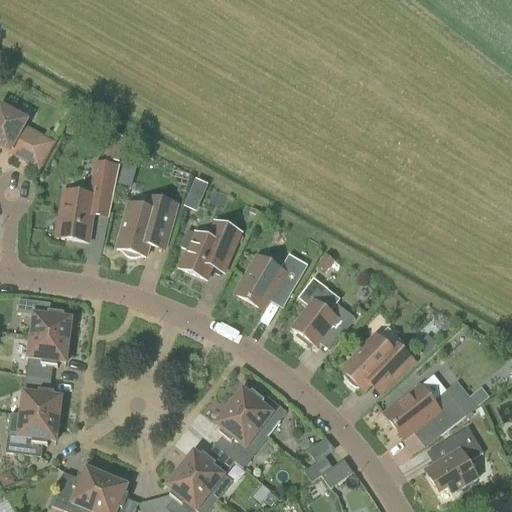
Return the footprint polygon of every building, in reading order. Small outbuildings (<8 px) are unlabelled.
[(0,148),(37,168),(49,145),(21,131),(25,124),(0,111),(0,148)] [(105,162),(119,164),(124,141),(111,134),(105,162)] [(124,149),(122,177),(134,178),(136,149),(124,149)] [(98,195),(113,197),(119,169),(102,166),(98,194),(98,195)] [(98,195),(98,194),(78,190),(77,196),(63,194),(56,241),(89,246),(92,223),(108,225),(113,197),(98,195)] [(123,256),(125,258),(127,259),(129,260),(131,260),(133,260),(135,260),(137,260),(139,260),(141,259),(146,260),(149,248),(164,253),(177,208),(148,200),(144,212),(129,207),(117,252),(122,254),(122,255),(123,256)] [(208,242),(195,237),(187,233),(179,250),(188,254),(180,272),(206,283),(218,255),(230,260),(240,236),(215,225),(208,242)] [(289,258),(280,273),(256,260),(235,297),(263,313),(269,304),(283,312),(308,269),(289,258)] [(322,292),(316,295),(313,298),(314,303),(292,332),(299,337),(297,339),(307,347),(308,345),(315,350),(329,332),(340,341),(355,321),(326,299),(327,295),(322,292)] [(51,307),(19,303),(17,317),(33,319),(31,339),(69,344),(71,322),(64,321),(64,317),(50,315),(51,307)] [(31,339),(26,379),(51,382),(53,370),(58,370),(58,365),(66,366),(69,344),(31,339)] [(364,395),(371,387),(381,398),(413,365),(398,349),(392,355),(376,339),(342,373),(364,395)] [(26,379),(21,418),(59,423),(61,401),(54,400),(54,395),(50,394),(51,382),(26,379)] [(384,417),(404,442),(426,425),(439,440),(466,419),(446,394),(432,405),(419,389),(384,417)] [(243,393),(229,411),(267,440),(287,416),(266,400),(264,403),(252,394),(249,398),(243,393)] [(222,440),(214,449),(235,465),(242,472),(267,440),(229,411),(215,428),(221,433),(218,437),(222,440)] [(59,423),(21,418),(11,417),(6,456),(41,461),(43,448),(48,449),(48,444),(56,445),(59,423)] [(425,473),(440,497),(449,491),(453,497),(477,482),(467,466),(483,456),(468,431),(444,445),(451,457),(425,473)] [(194,455),(180,473),(218,503),(232,485),(224,479),(235,465),(214,449),(207,459),(203,456),(200,460),(194,455)] [(312,486),(321,479),(333,471),(325,460),(316,466),(304,475),(312,486)] [(333,471),(321,479),(330,492),(353,476),(344,463),(333,471)] [(52,509),(57,511),(93,511),(107,480),(86,472),(83,479),(79,477),(77,482),(65,477),(52,509)] [(210,511),(218,503),(180,473),(166,490),(172,495),(169,499),(173,502),(165,511),(210,511)] [(107,480),(93,511),(136,511),(139,507),(127,502),(129,498),(124,496),(127,489),(107,480)]
